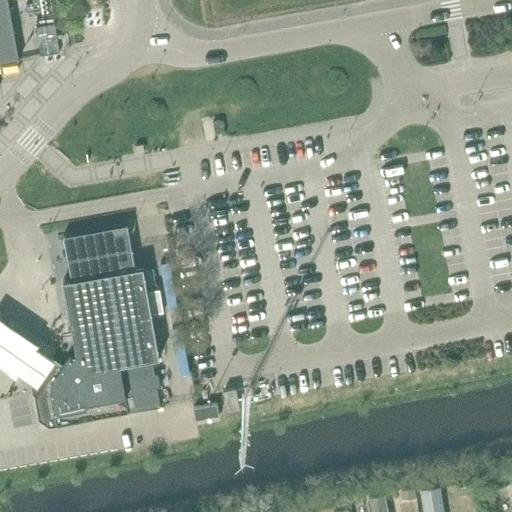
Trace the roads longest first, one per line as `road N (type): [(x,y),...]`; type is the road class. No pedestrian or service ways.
road 1 (residential): [(134,38),(193,57),(511,0)]
road 2 (tertiary): [(0,180),(78,92),(116,67),(134,38)]
